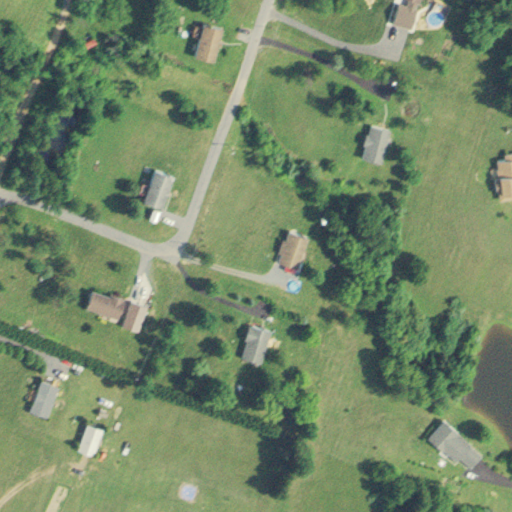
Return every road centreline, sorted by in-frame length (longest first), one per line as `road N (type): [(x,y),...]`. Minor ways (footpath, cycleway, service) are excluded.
road 1 (residential): [(0,193),(167,246),(182,233),(268,0)]
road 2 (residential): [(65,0),(0,169)]
